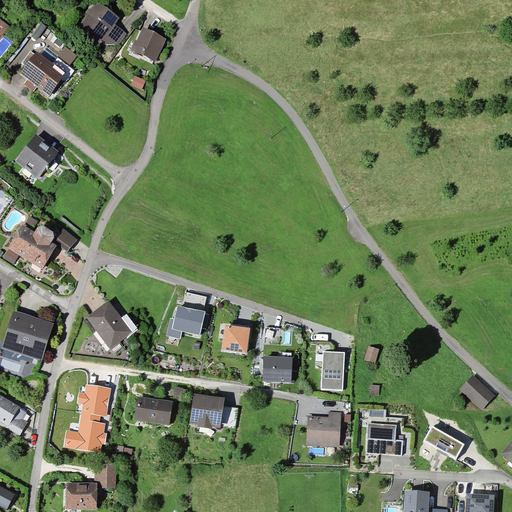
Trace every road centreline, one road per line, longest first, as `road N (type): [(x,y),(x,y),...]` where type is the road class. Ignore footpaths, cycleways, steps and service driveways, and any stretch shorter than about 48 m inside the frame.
road 1 (residential): [(511,399),(409,294),(268,87),(183,43)]
road 2 (residential): [(91,254),(349,338)]
road 3 (residential): [(290,396),(55,363)]
road 4 (residential): [(0,84),(129,183)]
road 5 (residential): [(30,511),(55,363)]
road 6 (residential): [(129,183),(183,43)]
